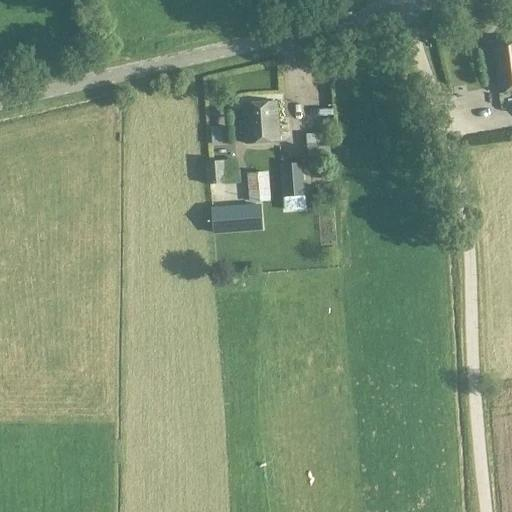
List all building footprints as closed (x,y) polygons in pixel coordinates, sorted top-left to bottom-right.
[(498,92),(511,90),(511,40),(491,44),(498,92)] [(329,94),(308,95),(308,106),(329,105),(329,94)] [(239,134),(245,134),(246,145),(279,142),(276,102),(242,105),(244,122),(239,123),(239,134)] [(211,129),(212,141),(228,140),(228,128),(211,129)] [(316,159),(317,166),(325,166),(325,159),(330,158),(328,134),(307,136),(308,160),(316,159)] [(226,183),(224,161),(206,162),(208,184),(226,183)] [(301,163),(281,164),(284,208),(304,207),(301,163)] [(246,170),(247,199),(267,198),(266,169),(246,170)] [(260,206),(212,209),(214,234),(262,230),(260,206)] [(253,231),(217,236),(219,248),(255,243),(253,231)]
